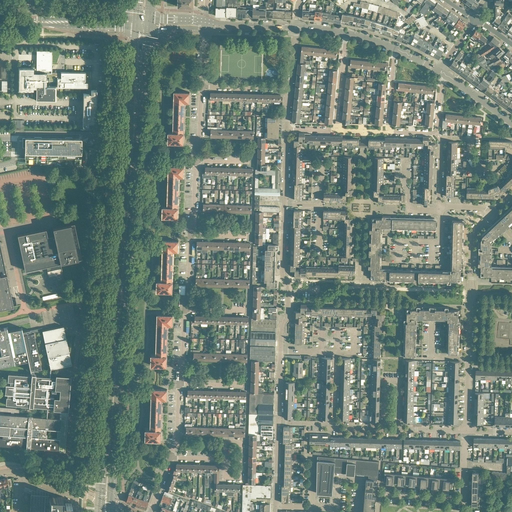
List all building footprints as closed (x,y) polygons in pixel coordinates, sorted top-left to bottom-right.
[(226,16),(226,8),(226,0),(216,0),(216,8),(216,16),(226,16)] [(237,17),(238,1),(237,0),(226,0),(226,8),(226,16),(237,17)] [(437,2),(434,0),(425,0),(424,1),(426,3),(421,9),(419,12),(424,15),(430,11),(428,10),(430,6),(432,7),(436,2),(437,2)] [(475,0),(474,0),(470,6),(474,9),(481,0),(477,0),(476,1),(475,0)] [(238,1),(237,17),(246,17),(246,6),(240,6),(240,1),(239,1),(238,1)] [(440,14),(444,7),(437,2),(433,9),(440,14)] [(499,11),(499,5),(499,4),(495,4),(492,4),(492,19),(492,22),(498,27),(508,12),(509,12),(511,9),(507,6),(503,12),(501,11),(499,11)] [(321,20),(328,21),(329,6),(326,5),(326,12),(322,11),(321,20)] [(316,7),(314,19),(321,20),(322,11),(322,10),(318,9),(318,8),(316,7)] [(444,19),(449,11),(444,7),(440,14),(439,15),(438,18),(444,19)] [(449,22),(455,15),(450,12),(445,19),(449,22)] [(503,20),(498,26),(500,27),(499,27),(501,29),(510,18),(511,15),(511,14),(508,12),(503,20)] [(334,22),(341,23),(341,16),(342,15),(338,14),(335,13),(335,14),(334,22)] [(454,26),(459,19),(458,19),(459,18),(455,15),(449,22),(453,25),(454,26)] [(366,19),(360,17),(358,27),(363,28),(366,19)] [(459,29),(460,30),(466,23),(459,18),(450,31),(452,33),(459,29)] [(501,29),(505,32),(511,22),(511,19),(510,18),(501,29)] [(366,19),(363,28),(369,30),(371,20),(366,19)] [(377,22),(371,20),(369,30),(374,31),(377,22)] [(377,22),(374,31),(380,33),(383,24),(377,22)] [(388,26),(383,24),(380,33),(385,35),(388,26)] [(392,33),(390,37),(392,37),(396,39),(400,29),(401,29),(402,28),(395,25),(394,28),(392,33)] [(390,37),(392,33),(394,28),(388,26),(385,35),(390,37)] [(401,29),(400,29),(396,39),(402,41),(403,38),(402,37),(404,34),(405,32),(404,30),(401,29)] [(471,37),(469,39),(472,41),(470,43),(471,44),(469,45),(472,47),(474,44),(481,34),(476,30),(472,35),(471,37)] [(405,35),(404,34),(402,37),(403,38),(402,41),(407,44),(408,42),(411,34),(406,32),(405,35)] [(411,34),(408,42),(410,43),(410,44),(415,46),(419,38),(411,34)] [(481,34),(474,44),(477,46),(479,42),(483,45),(485,42),(487,39),(481,34)] [(419,38),(415,46),(420,49),(425,40),(420,37),(419,38)] [(484,55),(495,48),(499,42),(500,42),(493,37),(490,41),(489,43),(491,45),(480,52),(482,56),(484,55)] [(425,40),(420,49),(424,51),(429,43),(429,42),(425,40)] [(429,43),(424,51),(429,54),(434,46),(429,43)] [(434,46),(429,54),(434,56),(439,46),(435,44),(434,46)] [(303,60),(304,55),(301,54),(301,53),(307,54),(308,47),(302,46),(300,46),(299,54),(298,60),(303,60)] [(439,46),(434,56),(439,59),(444,49),(439,46)] [(494,52),(488,56),(490,59),(497,55),(498,57),(499,57),(505,51),(500,48),(494,52)] [(507,59),(503,63),(505,64),(506,63),(511,57),(511,54),(511,52),(509,50),(503,56),(507,59)] [(36,88),(36,100),(56,101),(56,86),(46,86),(46,77),(49,77),(49,82),(49,81),(57,81),(57,87),(61,87),(61,72),(61,73),(58,73),(59,72),(56,71),(55,73),(51,73),(51,51),(37,51),(36,68),(33,68),(18,67),(18,91),(33,91),(33,88),(36,88)] [(456,70),(460,64),(462,62),(458,59),(463,54),(460,52),(450,66),(456,70)] [(487,63),(484,65),(487,67),(493,64),(495,68),(502,63),(499,57),(498,57),(490,61),(487,63)] [(298,60),(297,69),(305,69),(306,69),(306,67),(305,67),(305,65),(307,65),(307,61),(303,60),(298,60)] [(462,62),(460,64),(456,70),(461,74),(465,67),(466,65),(462,62)] [(461,74),(466,77),(472,69),(467,66),(466,68),(465,67),(461,74)] [(472,69),(466,77),(471,82),(476,74),(478,72),(473,68),(472,69)] [(85,81),(85,73),(61,72),(61,87),(87,87),(86,93),(83,93),(83,127),(84,127),(84,130),(80,130),(94,130),(94,124),(93,124),(93,123),(96,123),(96,90),(91,90),(91,81),(85,81)] [(479,76),(476,74),(471,82),(477,86),(481,80),(478,77),(479,76)] [(477,86),(484,91),(489,84),(494,78),(493,77),(490,81),(489,80),(488,81),(483,77),(481,80),(477,86)] [(495,89),(496,88),(496,87),(494,85),(492,86),(489,84),(484,91),(490,95),(495,89)] [(496,88),(495,89),(490,95),(495,99),(500,93),(499,93),(501,91),(496,88)] [(175,98),(174,102),(184,103),(189,103),(190,92),(186,92),(178,92),(175,92),(174,98),(175,98)] [(500,94),(500,93),(495,99),(500,103),(505,97),(506,95),(501,92),(500,94)] [(505,97),(500,103),(506,107),(511,102),(510,101),(511,99),(508,97),(507,98),(505,97)] [(174,117),(184,118),(184,103),(174,102),(174,106),(174,114),(174,117)] [(452,114),(444,114),(443,118),(445,118),(445,121),(443,120),(442,127),(447,128),(447,121),(451,122),(452,114)] [(174,132),(184,133),(184,118),(174,117),(174,121),(173,129),(174,129),(174,132)] [(211,137),(216,137),(216,127),(207,127),(207,134),(211,134),(211,137)] [(11,140),(11,131),(0,131),(0,134),(5,135),(5,140),(11,140)] [(184,133),(174,132),(169,132),(168,143),(172,143),(180,143),(184,143),(184,133)] [(302,140),(302,143),(302,144),(304,144),(304,142),(309,142),(310,142),(310,136),(310,133),(305,133),(304,141),(302,140)] [(423,145),(423,147),(425,147),(425,144),(428,144),(431,141),(430,140),(429,140),(429,137),(423,137),(423,145)] [(48,162),(55,162),(55,159),(55,158),(48,158),(48,157),(57,158),(75,158),(75,159),(75,166),(81,166),(81,138),(49,138),(39,138),(25,138),(25,158),(17,158),(17,162),(24,162),(48,162)] [(359,139),(353,139),(353,148),(358,148),(363,148),(367,148),(368,148),(374,148),(374,140),(369,139),(369,142),(367,142),(363,142),(359,141),(359,139)] [(433,155),(435,155),(435,149),(428,149),(428,147),(425,147),(425,149),(426,149),(426,154),(426,155),(433,155)] [(169,176),(179,177),(184,177),(184,166),(180,166),(173,166),(169,166),(169,171),(169,173),(169,176)] [(203,170),(202,178),(211,178),(211,176),(211,174),(211,167),(205,167),(205,170),(203,170)] [(280,188),(280,170),(265,170),(257,169),(255,169),(255,188),(258,188),(258,173),(262,173),(262,175),(272,175),(275,175),(275,183),(273,183),(273,188),(280,188)] [(168,191),(178,192),(179,177),(169,176),(169,180),(168,180),(168,188),(168,191)] [(505,178),(501,182),(507,188),(511,184),(505,178)] [(503,192),(507,188),(501,182),(497,185),(503,192)] [(379,192),(382,193),(382,192),(382,190),(380,190),(381,185),(374,185),(374,184),(372,184),(372,190),(379,190),(379,192)] [(499,196),(503,192),(497,185),(489,189),(488,197),(495,198),(495,194),(497,194),(499,196)] [(255,188),(255,195),(260,195),(263,195),(265,195),(268,195),(271,195),(274,195),(277,196),(280,196),(280,188),(273,188),(258,188),(255,188)] [(353,195),(353,189),(344,189),(343,189),(343,191),(348,198),(349,197),(349,195),(353,195)] [(375,197),(376,198),(382,193),(379,192),(379,190),(372,190),(371,196),(375,196),(375,197)] [(168,206),(178,207),(178,192),(168,191),(168,195),(168,203),(168,206)] [(341,191),(341,193),(340,202),(346,202),(346,198),(348,198),(343,191),(341,191)] [(378,203),(384,203),(384,194),(384,192),(382,192),(382,193),(376,198),(376,199),(378,199),(378,203)] [(479,250),(478,258),(491,258),(491,249),(491,247),(490,247),(490,243),(491,242),(491,243),(491,242),(500,235),(501,233),(503,232),(503,231),(505,229),(507,228),(507,227),(509,226),(510,224),(511,222),(511,205),(504,213),(503,214),(501,216),(502,218),(500,219),(499,220),(498,221),(495,223),(495,224),(493,225),(492,224),(492,225),(489,227),(489,228),(488,228),(483,233),(484,235),(482,237),(482,238),(481,239),(481,242),(479,242),(479,250)] [(178,207),(168,206),(168,207),(163,206),(163,217),(167,217),(174,217),(178,217),(178,207)] [(340,220),(340,221),(342,221),(342,218),(345,218),(348,215),(347,215),(345,215),(346,211),(340,211),(340,220)] [(342,221),(342,223),(343,223),(352,224),(352,218),(349,218),(349,216),(348,215),(345,218),(345,221),(342,221)] [(390,281),(390,269),(381,269),(382,237),(382,227),(385,227),(385,229),(390,229),(391,216),(382,216),(382,219),(373,218),(372,229),(370,229),(370,232),(369,264),(369,266),(369,268),(369,269),(371,269),(371,278),(382,279),(382,281),(390,281)] [(392,216),(392,229),(436,230),(436,220),(437,220),(437,218),(405,217),(393,217),(393,216),(392,216)] [(452,220),(451,259),(451,270),(460,270),(463,270),(463,262),(461,262),(461,259),(463,260),(463,256),(461,256),(462,253),(463,253),(463,246),(462,246),(462,243),(463,243),(464,237),(462,237),(462,233),(464,233),(464,227),(462,227),(462,224),(464,224),(464,220),(452,220)] [(25,270),(32,269),(82,258),(74,223),(52,227),(54,234),(47,236),(46,228),(17,235),(25,270)] [(163,240),(163,247),(163,251),(173,251),(178,251),(178,241),(175,241),(175,240),(167,240),(163,240)] [(0,308),(13,306),(17,305),(17,304),(15,298),(16,304),(16,305),(13,306),(13,304),(12,299),(0,243),(0,308)] [(163,266),(173,266),(173,251),(163,251),(163,254),(162,262),(163,262),(163,266)] [(478,258),(478,266),(481,266),(481,276),(491,276),(491,279),(511,279),(511,266),(491,266),(491,258),(478,258)] [(296,267),(299,267),(299,265),(297,265),(297,260),(297,259),(291,259),(288,259),(288,264),(296,265),(296,267)] [(162,281),(172,281),(173,266),(163,266),(163,269),(162,269),(162,277),(162,281)] [(295,270),(292,273),(293,274),(295,274),(295,277),(300,277),(301,268),(301,267),(299,267),(299,270),(295,270)] [(47,271),(48,278),(63,275),(61,268),(47,271)] [(414,282),(414,271),(412,271),(412,269),(406,269),(406,271),(403,271),(403,269),(397,269),(396,271),(393,271),(393,269),(390,269),(390,281),(414,282)] [(443,283),(443,270),(441,270),(440,270),(440,272),(436,272),(436,270),(430,270),(430,272),(427,272),(427,270),(421,270),(420,271),(419,271),(418,282),(442,282),(442,283),(443,283)] [(448,271),(443,270),(443,283),(451,283),(451,280),(460,281),(460,270),(451,270),(451,272),(448,272),(448,271)] [(157,281),(157,291),(161,291),(161,292),(168,292),(172,292),(173,281),(172,281),(162,281),(157,281)] [(371,317),(373,317),(380,311),(379,310),(377,310),(377,306),(372,306),(371,315),(371,317)] [(457,321),(458,310),(448,310),(448,307),(417,306),(417,309),(407,308),(407,319),(404,319),(404,328),(403,356),(406,356),(407,356),(411,356),(414,357),(415,357),(416,340),(417,319),(448,319),(447,353),(447,354),(448,354),(448,353),(451,353),(455,353),(456,353),(459,353),(459,329),(460,329),(460,321),(457,321)] [(304,317),(304,315),(298,308),(297,309),(297,311),(294,311),(294,316),(303,317),(304,317)] [(380,311),(373,317),(376,317),(376,319),(384,319),(384,314),(380,313),(380,312),(380,311)] [(158,314),(157,321),(158,321),(158,325),(167,326),(167,325),(172,325),(173,315),(169,315),(161,314),(161,315),(158,314)] [(381,325),(383,325),(384,319),(376,319),(376,317),(373,317),(373,319),(375,319),(375,324),(381,325)] [(157,340),(167,340),(167,326),(158,325),(157,328),(157,336),(157,340)] [(42,327),(33,329),(34,332),(40,331),(47,368),(48,370),(50,369),(71,365),(69,353),(70,352),(70,353),(71,336),(71,337),(66,338),(63,326),(53,328),(54,327),(53,327),(53,328),(43,330),(42,327)] [(41,368),(34,332),(33,329),(30,330),(24,331),(22,331),(22,327),(21,328),(7,331),(7,327),(6,327),(3,328),(0,328),(0,350),(1,354),(0,354),(0,366),(11,364),(14,363),(28,360),(30,371),(31,371),(31,370),(34,370),(41,368)] [(157,354),(167,355),(167,340),(157,340),(157,344),(156,351),(157,351),(157,354)] [(275,355),(275,346),(250,346),(250,354),(275,355)] [(199,350),(191,350),(190,357),(193,357),(193,358),(194,358),(194,360),(199,360),(199,353),(199,350)] [(167,355),(157,354),(157,355),(152,355),(151,365),(155,365),(155,366),(163,366),(167,366),(167,355)] [(294,362),(294,377),(296,377),(297,377),(303,377),(303,362),(302,362),(301,362),(294,362)] [(0,406),(0,410),(0,411),(11,412),(11,414),(14,415),(14,412),(19,412),(19,408),(18,408),(19,406),(29,407),(33,408),(33,407),(45,408),(44,417),(47,417),(47,408),(53,408),(53,401),(53,400),(53,397),(54,398),(54,397),(52,397),(48,397),(49,388),(50,388),(50,391),(56,391),(56,389),(57,389),(58,378),(55,377),(50,377),(50,369),(48,370),(47,368),(47,377),(35,376),(36,375),(31,374),(31,376),(8,374),(8,381),(10,382),(10,385),(5,384),(5,385),(6,385),(5,393),(5,394),(7,394),(7,397),(6,397),(5,405),(15,405),(15,408),(0,406)] [(0,433),(2,434),(2,437),(0,437),(0,444),(1,445),(1,446),(8,446),(26,447),(26,448),(30,448),(30,447),(44,448),(44,450),(44,448),(59,449),(59,451),(65,451),(71,375),(55,374),(55,377),(58,378),(57,389),(56,389),(59,389),(59,397),(52,397),(54,397),(54,398),(53,397),(53,400),(53,401),(53,408),(53,409),(59,410),(59,418),(57,418),(47,417),(44,417),(32,416),(32,415),(28,415),(28,416),(14,415),(11,414),(0,414),(0,413),(0,433)] [(152,389),(152,395),(152,399),(162,400),(167,400),(167,389),(163,389),(156,389),(152,389)] [(251,393),(249,393),(248,414),(273,414),(274,393),(262,393),(251,393)] [(151,414),(161,414),(162,400),(152,399),(152,403),(151,403),(151,411),(151,414)] [(151,429),(161,429),(161,414),(151,414),(151,418),(151,426),(151,429)] [(260,435),(267,435),(273,435),(273,425),(273,414),(248,414),(248,435),(250,435),(260,435)] [(146,429),(146,440),(150,440),(157,440),(161,440),(161,430),(161,429),(151,429),(146,429)] [(317,459),(316,493),(320,493),(321,492),(332,493),(332,487),(333,487),(333,484),(332,484),(333,477),(334,477),(334,472),(335,458),(318,456),(317,456),(317,459)] [(335,458),(334,472),(346,473),(347,459),(335,458)] [(346,473),(346,475),(354,475),(355,474),(356,459),(347,459),(346,473)] [(356,459),(355,474),(366,475),(368,460),(356,459)] [(368,460),(366,475),(368,475),(368,479),(377,480),(379,461),(368,460)] [(176,471),(182,471),(182,464),(176,464),(176,467),(173,467),(171,473),(175,475),(175,474),(176,471)] [(247,480),(246,485),(271,485),(272,481),(269,481),(268,485),(256,484),(256,477),(248,477),(248,480),(247,480)] [(219,479),(214,479),(214,488),(216,488),(216,491),(222,491),(223,484),(219,484),(219,479)] [(131,488),(126,502),(131,504),(134,496),(131,495),(134,489),(135,487),(136,484),(133,483),(132,486),(131,488)] [(243,484),(242,511),(244,511),(250,511),(250,499),(256,499),(256,497),(262,497),(271,498),(271,485),(246,485),(243,484)] [(70,511),(71,509),(71,504),(71,502),(65,502),(65,503),(62,503),(63,496),(54,496),(54,493),(37,487),(36,491),(31,490),(31,495),(31,498),(29,511),(70,511)] [(134,496),(131,504),(136,505),(141,492),(142,489),(139,488),(138,491),(136,497),(134,496)] [(159,506),(158,509),(161,510),(160,511),(161,511),(160,511),(166,511),(170,502),(173,497),(173,494),(165,491),(164,495),(163,495),(161,501),(167,503),(165,508),(159,506)] [(145,495),(143,500),(141,499),(143,493),(141,492),(136,505),(141,507),(145,495)] [(166,511),(172,511),(175,504),(170,502),(166,511)]
